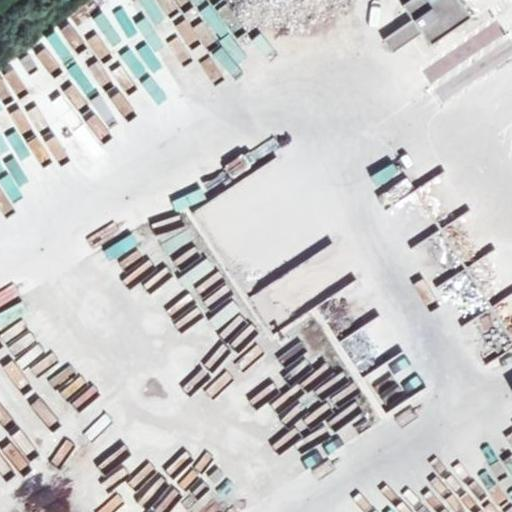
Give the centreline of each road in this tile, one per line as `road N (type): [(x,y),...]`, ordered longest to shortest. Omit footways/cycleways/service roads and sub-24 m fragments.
road 1 (unknown): [(309,511),(427,446),(466,400),(332,141),(309,124),(265,127),(43,246)]
road 2 (unknown): [(43,246),(280,511)]
